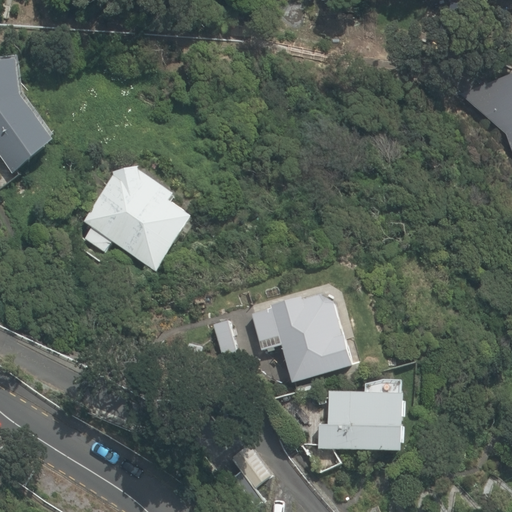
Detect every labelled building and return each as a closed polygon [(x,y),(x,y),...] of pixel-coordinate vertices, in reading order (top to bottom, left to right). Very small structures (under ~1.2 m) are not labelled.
[(0,159),(48,127),(17,82),(15,52),(0,53),(0,159)] [(511,78),(462,96),(509,135),(511,144),(511,78)] [(172,181),(122,157),(88,227),(99,233),(91,249),(118,262),(124,249),(168,270),(199,208),(166,192),(172,181)] [(337,340),(312,267),(285,276),(282,265),(237,280),(255,335),(269,331),(278,360),(337,340)] [(381,362),(316,366),(318,402),(305,403),(307,431),(385,426),(381,362)]
